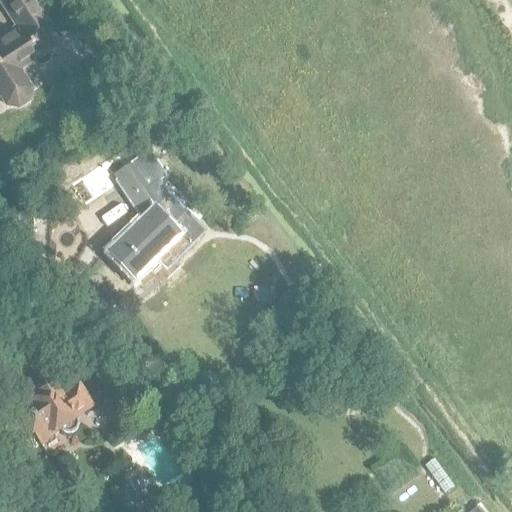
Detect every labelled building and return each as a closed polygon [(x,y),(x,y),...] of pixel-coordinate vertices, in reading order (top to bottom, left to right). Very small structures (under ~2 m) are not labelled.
[(45,45),(57,37),(32,0),(1,0),(15,23),(19,20),(24,27),(0,42),(0,86),(4,93),(3,100),(9,109),(20,111),(29,105),(31,94),(25,85),(18,84),(14,77),(34,64),(38,67),(42,68),(47,66),(50,63),(51,58),(50,53),(45,45)] [(158,151),(164,157),(171,151),(165,145),(158,151)] [(111,172),(116,179),(145,222),(110,256),(136,283),(159,261),(167,270),(204,235),(171,200),(170,201),(158,184),(162,181),(146,158),(135,166),(130,160),(111,172)] [(53,237),(49,229),(39,235),(47,250),(73,237),(69,229),(53,237)] [(41,445),(54,435),(55,436),(64,430),(66,434),(71,434),(76,431),(77,425),(76,420),(93,408),(78,387),(61,400),(52,387),(50,386),(45,385),(40,388),(39,396),(17,412),(41,445)] [(0,456),(0,463),(27,482),(35,471),(5,449),(0,456)] [(435,462),(419,472),(439,501),(454,490),(435,462)] [(141,506),(129,487),(127,488),(126,487),(116,494),(117,495),(116,495),(126,511),(134,511),(140,508),(139,507),(141,506)]
